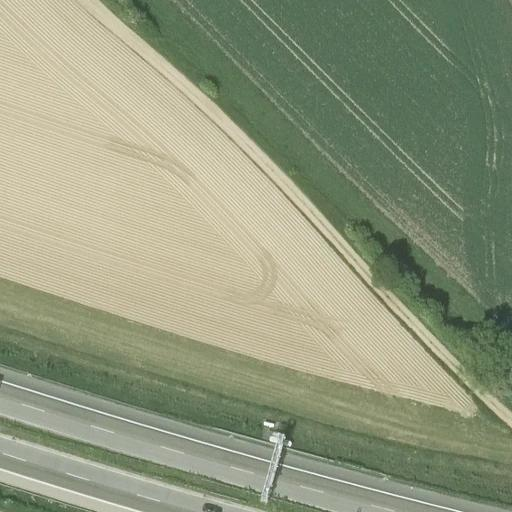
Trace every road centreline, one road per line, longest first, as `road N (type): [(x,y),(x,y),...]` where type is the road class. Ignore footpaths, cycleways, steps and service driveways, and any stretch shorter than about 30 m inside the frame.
road 1 (track): [(86,0),(292,193),(511,422)]
road 2 (motorway): [(399,511),(0,397)]
road 3 (motorway): [(0,452),(193,511)]
